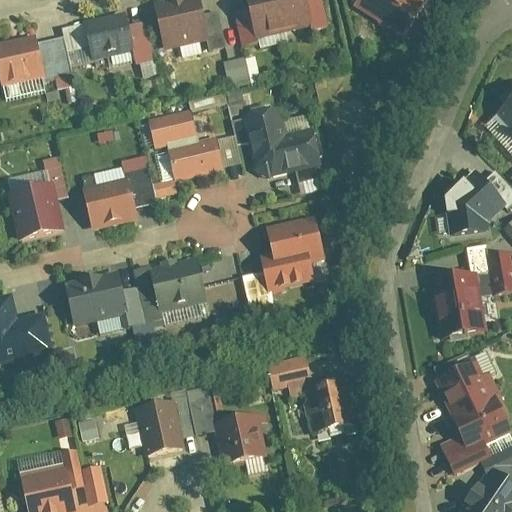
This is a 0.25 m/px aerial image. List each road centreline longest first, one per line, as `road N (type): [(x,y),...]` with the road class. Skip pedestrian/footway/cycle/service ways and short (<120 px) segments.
road 1 (residential): [(427,511),(384,278),(503,0)]
road 2 (residential): [(225,220),(137,250),(0,280)]
